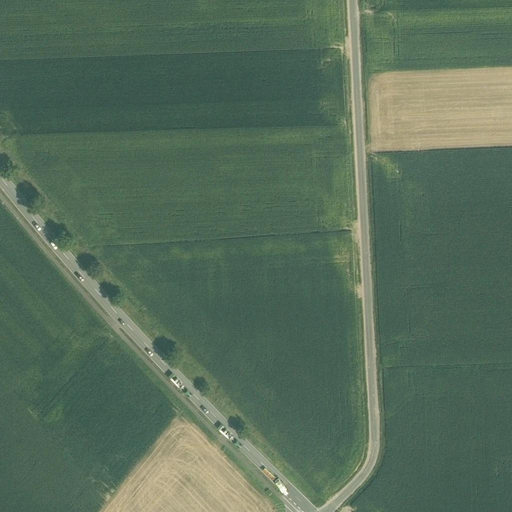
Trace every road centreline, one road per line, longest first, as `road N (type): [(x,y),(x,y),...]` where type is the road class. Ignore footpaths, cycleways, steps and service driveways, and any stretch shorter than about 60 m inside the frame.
road 1 (unclassified): [(327,511),(364,476),(374,446),(352,0)]
road 2 (tertiary): [(310,511),(162,363),(0,178)]
